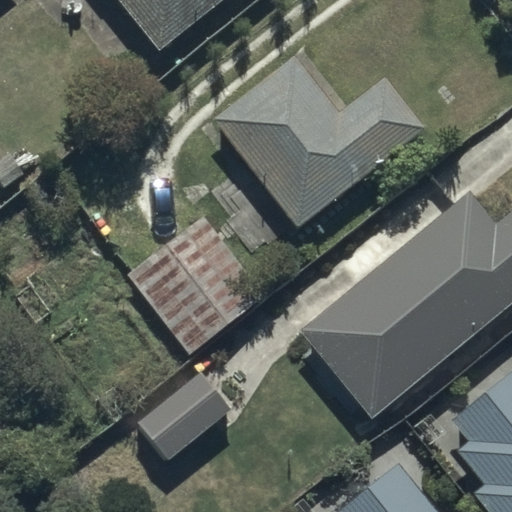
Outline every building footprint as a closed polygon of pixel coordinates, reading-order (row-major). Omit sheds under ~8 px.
[(110,0),(156,60),(234,0),(110,0)] [(288,69),(210,127),(292,236),(419,141),(381,89),(330,126),(288,69)] [(470,205),(296,342),(364,427),(511,310),(511,218),(493,234),(470,205)] [(204,225),(120,284),(177,366),(262,308),(204,225)] [(202,378),(136,427),(168,470),(233,421),(202,378)] [(511,511),(511,385),(508,380),(436,439),(427,447),(480,511),(511,511)] [(0,431),(0,475),(22,456),(0,431)] [(423,511),(396,478),(352,511),(423,511)]
